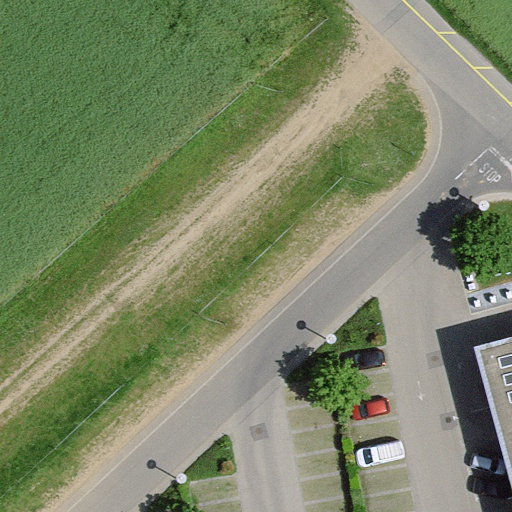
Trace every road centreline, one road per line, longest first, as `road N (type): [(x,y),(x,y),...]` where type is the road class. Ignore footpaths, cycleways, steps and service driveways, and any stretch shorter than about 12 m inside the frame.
road 1 (unclassified): [(511,125),(99,511)]
road 2 (unclassified): [(511,121),(388,0)]
